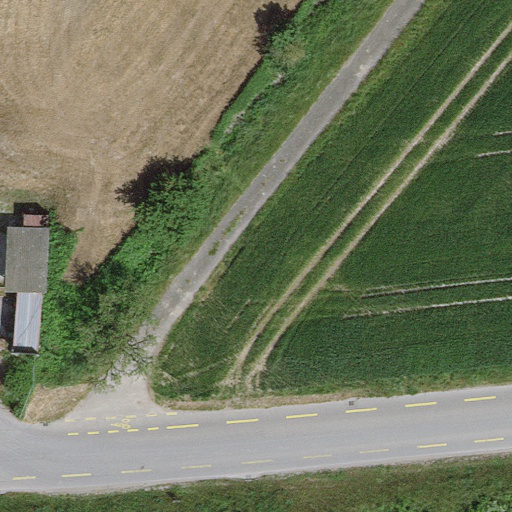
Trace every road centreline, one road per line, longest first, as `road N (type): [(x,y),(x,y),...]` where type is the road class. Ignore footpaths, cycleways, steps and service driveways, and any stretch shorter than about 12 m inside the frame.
road 1 (track): [(65,453),(411,0)]
road 2 (unclassified): [(0,457),(511,414)]
